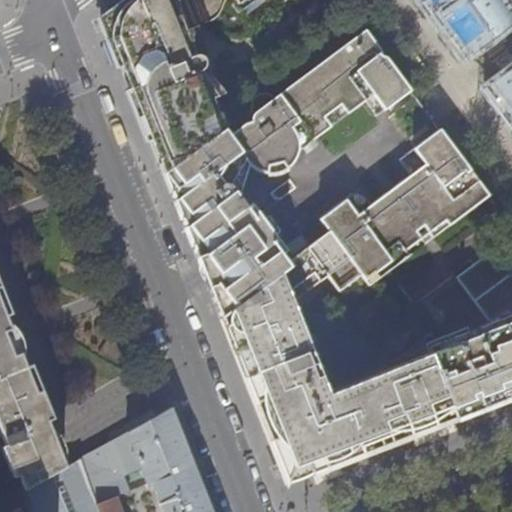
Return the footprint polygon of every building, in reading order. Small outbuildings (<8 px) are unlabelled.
[(214,99),(198,77),(198,73),(201,70),(201,67),(200,64),(197,59),(194,28),(182,34),(169,0),(123,0),(102,16),(115,50),(164,173),(222,130),(211,100),(214,99)] [(511,23),(511,11),(503,0),(414,0),(461,61),(511,23)] [(239,191),(243,179),(247,167),(249,168),(251,170),(259,175),(263,177),(267,178),(271,178),(276,178),(280,176),(285,173),(291,167),(294,160),(296,153),(370,97),(382,113),(410,92),(365,31),(250,116),(250,125),(244,124),(227,137),(222,130),(164,173),(206,281),(210,291),(221,318),(288,268),(285,264),(265,238),(236,201),(237,195),(238,196),(239,191)] [(511,66),(482,89),(511,129),(511,66)] [(404,252),(443,223),(447,228),(488,196),(439,129),(410,150),(423,167),(356,217),(343,200),(317,220),(326,233),(328,232),(360,275),(368,286),(407,257),(404,252)] [(454,419),(429,355),(325,396),(290,304),(324,278),(335,294),(360,275),(328,232),(326,233),(285,264),(288,268),(221,318),(240,365),(286,484),(327,468),(405,438),(454,419)] [(511,273),(495,250),(454,279),(491,330),(429,355),(454,419),(492,404),(511,396),(511,273)] [(13,313),(0,281),(0,307),(4,317),(13,313)] [(7,326),(6,322),(0,325),(0,432),(3,440),(0,441),(0,447),(10,474),(15,472),(22,491),(64,468),(62,464),(49,432),(47,427),(45,421),(24,367),(20,358),(7,326)] [(25,343),(24,337),(22,335),(18,330),(15,328),(12,326),(7,326),(20,358),(21,356),(24,352),(25,349),(25,343)] [(55,418),(33,363),(24,367),(45,421),(55,418)] [(187,451),(170,409),(127,433),(148,483),(147,483),(147,486),(154,484),(164,511),(121,511),(116,497),(132,491),(130,486),(123,489),(120,465),(131,463),(124,435),(80,459),(99,511),(211,511),(209,507),(187,451)] [(67,448),(66,444),(65,442),(63,439),(58,435),(56,433),(49,432),(62,464),(66,459),(67,454),(67,448)] [(99,511),(80,459),(64,468),(22,491),(31,511),(99,511)] [(0,511),(31,511),(22,491),(0,503),(0,511)]
